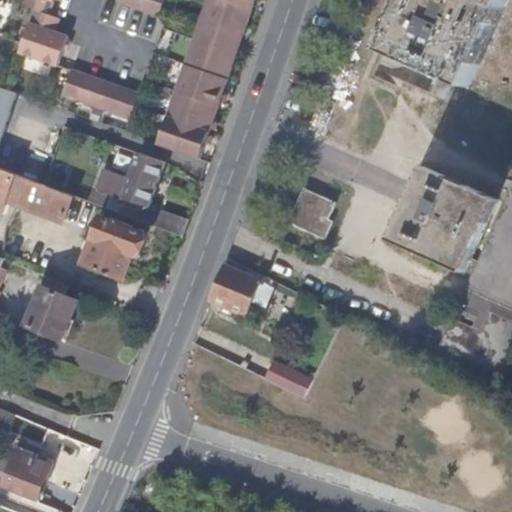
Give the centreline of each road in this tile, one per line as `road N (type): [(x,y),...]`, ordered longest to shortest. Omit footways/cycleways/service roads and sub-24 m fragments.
road 1 (residential): [(296,0),(133,442)]
road 2 (residential): [(364,511),(133,442)]
road 3 (unknown): [(133,442),(0,389)]
